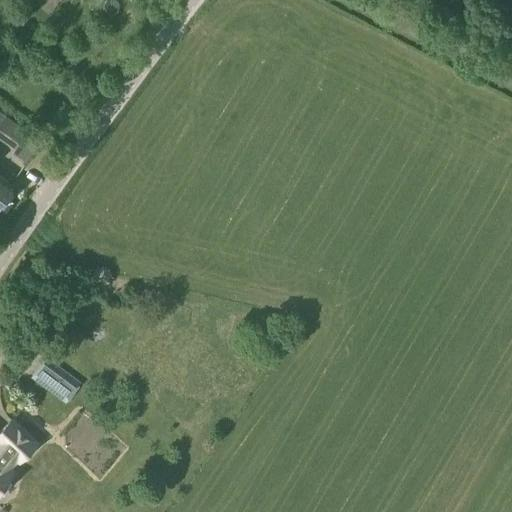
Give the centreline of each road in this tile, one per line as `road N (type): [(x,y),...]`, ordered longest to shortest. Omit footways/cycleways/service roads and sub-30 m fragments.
road 1 (unclassified): [(0,270),(198,0)]
road 2 (unclassified): [(511,83),(352,0)]
